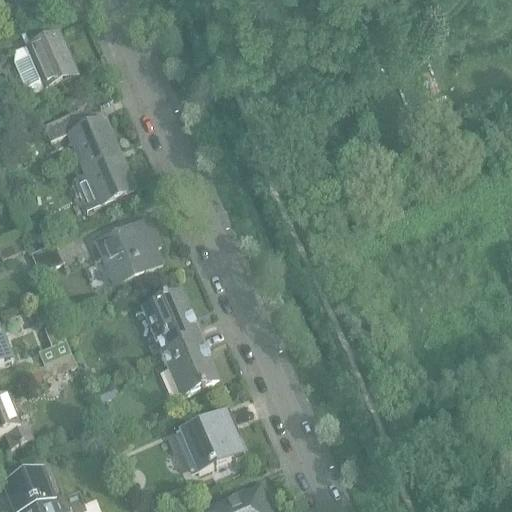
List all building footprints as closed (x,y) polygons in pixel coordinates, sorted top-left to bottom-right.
[(0,0),(6,14),(39,0),(0,0)] [(60,35),(25,50),(16,54),(15,66),(26,91),(34,98),(79,79),(60,35)] [(81,133),(76,121),(74,117),(43,130),(50,146),(68,138),(92,195),(85,198),(89,207),(96,204),(99,211),(136,195),(104,122),(81,133)] [(148,224),(95,247),(103,264),(108,262),(120,289),(162,271),(154,254),(160,252),(148,224)] [(0,248),(0,254),(3,262),(5,267),(31,257),(24,239),(0,248)] [(64,265),(58,251),(56,246),(32,256),(40,275),(64,265)] [(160,358),(199,341),(180,298),(142,314),(160,358)] [(0,369),(12,364),(3,341),(0,342),(0,369)] [(199,341),(160,358),(180,403),(218,386),(199,341)] [(39,356),(44,369),(72,358),(67,345),(39,356)] [(44,369),(39,371),(43,382),(77,369),(72,358),(44,369)] [(94,385),(88,372),(80,376),(85,389),(94,385)] [(115,400),(108,386),(95,393),(102,406),(115,400)] [(0,405),(0,440),(5,438),(11,452),(20,449),(21,450),(25,449),(24,447),(33,443),(27,427),(19,430),(8,402),(0,405)] [(244,461),(227,422),(227,421),(197,433),(196,431),(175,440),(183,460),(188,458),(197,478),(214,471),(215,473),(244,461)] [(99,443),(92,446),(99,462),(105,460),(99,443)] [(4,490),(12,509),(12,511),(57,511),(54,504),(55,504),(43,474),(4,490)] [(270,511),(261,490),(210,511),(270,511)]
